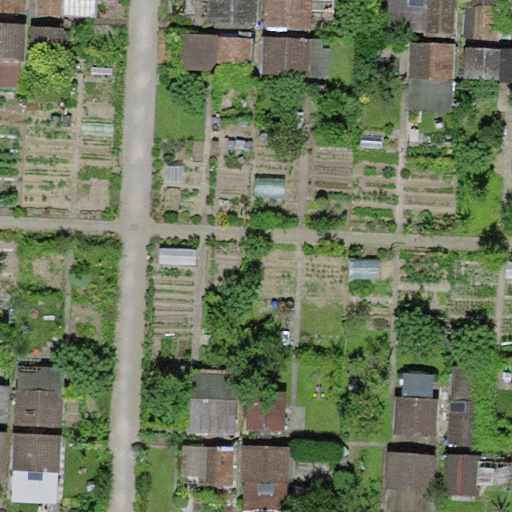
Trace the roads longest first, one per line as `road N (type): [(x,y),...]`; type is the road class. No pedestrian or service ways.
road 1 (track): [(122,511),(144,0)]
road 2 (track): [(0,219),(511,240)]
